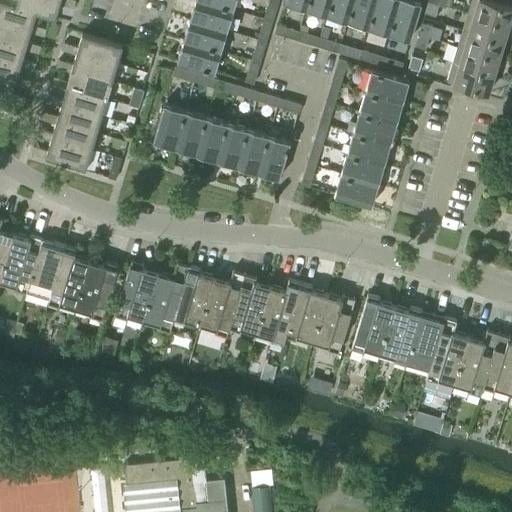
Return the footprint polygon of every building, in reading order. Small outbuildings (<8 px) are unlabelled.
[(36,11),(0,0),(0,19),(31,29),(30,31),(44,35),(46,28),(32,24),(36,11)] [(16,0),(16,1),(11,0),(0,0),(36,11),(36,9),(55,15),(59,2),(73,6),(74,0),(16,0)] [(194,0),(190,16),(227,27),(233,7),(210,0),(194,0)] [(268,0),(264,16),(272,18),(277,0),(268,0)] [(306,6),(307,0),(286,0),(298,4),(296,9),(304,11),(305,6),(306,6)] [(327,12),(330,0),(307,0),(306,6),(327,12)] [(347,18),(352,0),(330,0),(327,12),(347,18)] [(368,25),(375,0),(352,0),(347,18),(368,25)] [(389,31),(397,0),(375,0),(368,25),(379,28),(378,32),(387,35),(388,30),(389,31)] [(397,0),(389,31),(410,37),(421,0),(397,0)] [(438,3),(427,0),(424,11),(435,14),(438,3)] [(471,0),(468,12),(508,24),(511,11),(511,6),(490,0),(471,0)] [(463,28),(504,40),(508,24),(468,12),(463,28)] [(183,37),(221,48),(227,27),(190,16),(183,37)] [(257,37),(266,39),(272,18),(264,16),(257,37)] [(31,29),(0,19),(0,38),(25,46),(25,48),(39,52),(41,45),(27,40),(30,31),(31,29)] [(421,21),(417,33),(427,36),(430,24),(421,21)] [(297,37),(299,29),(277,22),(275,31),(297,37)] [(458,45),(499,57),(504,40),(463,28),(458,45)] [(299,29),(297,37),(317,43),(320,35),(299,29)] [(63,45),(62,48),(76,53),(77,49),(116,61),(122,43),(82,31),(78,45),(64,41),(63,45)] [(427,36),(417,33),(414,44),(424,46),(427,36)] [(320,35),(317,43),(338,50),(340,41),(320,35)] [(221,48),(183,37),(177,58),(214,70),(221,48)] [(251,57),(259,60),(266,39),(257,37),(251,57)] [(25,46),(0,38),(0,57),(20,64),(20,65),(34,69),(36,62),(22,58),(25,48),(25,46)] [(340,41),(338,50),(359,56),(361,48),(340,41)] [(453,62),(494,74),(499,57),(458,45),(453,62)] [(361,48),(359,56),(379,62),(382,54),(361,48)] [(58,62),(57,66),(71,70),(71,66),(111,78),(116,61),(77,49),(76,53),(73,63),(59,58),(58,62)] [(382,54),(379,62),(400,68),(402,60),(382,54)] [(418,69),(422,57),(411,54),(408,65),(418,69)] [(20,64),(0,57),(0,76),(15,81),(15,82),(28,86),(30,79),(17,75),(20,65),(20,64)] [(259,60),(251,57),(245,78),(253,81),(259,60)] [(331,79),(340,81),(346,59),(338,57),(331,79)] [(494,74),(453,62),(448,79),(489,91),(494,74)] [(194,79),(197,71),(175,65),(173,73),(194,79)] [(53,80),(52,83),(66,87),(66,84),(106,95),(111,78),(71,66),(71,70),(68,80),(54,76),(53,80)] [(364,89),(402,100),(408,78),(370,67),(364,89)] [(215,86),(217,77),(197,71),(194,79),(215,86)] [(15,81),(0,76),(0,93),(9,96),(8,99),(23,104),(26,96),(12,92),(15,82),(15,81)] [(235,92),(238,83),(217,77),(215,86),(235,92)] [(325,100),(334,102),(340,81),(331,79),(325,100)] [(256,98),(259,89),(238,83),(235,92),(256,98)] [(47,97),(47,99),(60,104),(61,101),(101,113),(106,95),(66,84),(66,87),(63,96),(49,92),(47,97)] [(277,104),(279,96),(259,89),(256,98),(277,104)] [(358,109),(396,121),(402,100),(364,89),(358,109)] [(279,96),(277,104),(298,110),(300,102),(279,96)] [(319,120),(327,123),(334,102),(325,100),(319,120)] [(42,114),(41,117),(55,121),(56,118),(96,130),(101,113),(61,101),(60,104),(57,114),(44,110),(42,114)] [(174,145),(186,107),(164,101),(153,139),(174,145)] [(195,151),(206,113),(186,107),(174,145),(195,151)] [(352,130),(390,141),(396,121),(358,109),(352,130)] [(216,157),(227,120),(206,113),(195,151),(216,157)] [(37,131),(36,134),(50,138),(51,135),(91,147),(96,130),(56,118),(55,121),(52,131),(38,127),(37,131)] [(236,164),(248,126),(227,120),(216,157),(236,164)] [(313,141),(321,143),(327,123),(319,120),(313,141)] [(257,170),(268,132),(248,126),(236,164),(257,170)] [(268,132),(257,170),(278,176),(290,138),(276,134),(277,129),(270,127),(269,132),(268,132)] [(346,151),(383,162),(390,141),(352,130),(346,151)] [(33,145),(31,152),(46,156),(47,154),(85,165),(91,147),(51,135),(50,138),(47,149),(33,145)] [(306,162),(315,164),(321,143),(313,141),(306,162)] [(340,171),(377,183),(383,162),(346,151),(340,171)] [(315,164),(306,162),(300,182),(309,185),(315,164)] [(377,183),(340,171),(333,193),(371,204),(377,183)] [(0,277),(14,232),(0,227),(0,224),(3,215),(0,214),(0,277)] [(14,232),(0,277),(14,282),(13,286),(26,290),(42,236),(30,232),(29,236),(14,232)] [(26,290),(48,296),(49,297),(65,243),(42,236),(26,290)] [(49,297),(48,296),(46,301),(60,304),(61,300),(76,305),(90,258),(75,254),(77,246),(65,243),(49,297)] [(90,258),(76,305),(91,309),(90,313),(102,317),(118,263),(106,259),(105,263),(90,258)] [(143,317),(158,270),(142,265),(144,262),(131,258),(115,313),(127,316),(128,312),(143,317)] [(158,270),(143,317),(158,321),(157,325),(169,329),(173,317),(172,317),(189,263),(177,259),(172,274),(158,270)] [(200,321),(214,275),(199,270),(200,266),(189,263),(172,317),(173,317),(184,321),(185,317),(200,321)] [(214,275),(200,321),(215,326),(214,330),(227,334),(229,326),(228,326),(244,272),(233,268),(229,279),(214,275)] [(256,330),(270,283),(256,279),(256,275),(244,272),(228,326),(229,326),(240,329),(241,326),(256,330)] [(270,283),(256,330),(271,335),(270,338),(283,342),(285,335),(284,334),(300,280),(289,276),(285,288),(270,283)] [(311,338),(325,292),(311,288),(312,283),(300,280),(284,334),(285,335),(295,338),(297,334),(311,338)] [(380,351),(394,303),(380,299),(381,295),(368,291),(352,346),(364,349),(365,347),(380,351)] [(325,292),(311,338),(327,343),(326,347),(338,350),(354,296),(342,292),(341,297),(325,292)] [(394,303),(380,351),(395,356),(394,359),(406,362),(407,359),(406,359),(422,307),(411,304),(409,308),(394,303)] [(406,362),(427,369),(428,369),(445,314),(422,307),(406,359),(407,359),(406,362)] [(428,369),(427,369),(425,376),(439,380),(440,377),(454,381),(468,334),(454,329),(457,318),(445,314),(428,369)] [(468,334),(454,381),(470,386),(468,389),(480,393),(482,385),(499,330),(487,327),(484,338),(468,334)] [(482,385),(494,389),(495,385),(510,390),(511,383),(511,338),(509,338),(510,334),(499,330),(482,385)] [(203,453),(123,462),(128,511),(224,511),(223,489),(207,491),(203,453)] [(271,511),(268,466),(250,467),(253,511),(271,511)]
